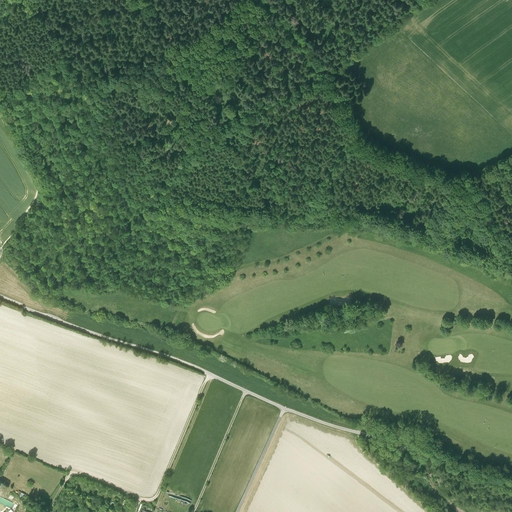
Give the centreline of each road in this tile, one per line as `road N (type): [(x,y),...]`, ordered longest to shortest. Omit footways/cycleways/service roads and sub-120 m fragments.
road 1 (unclassified): [(511,472),(0,288)]
road 2 (track): [(325,51),(359,103),(455,159),(511,231)]
